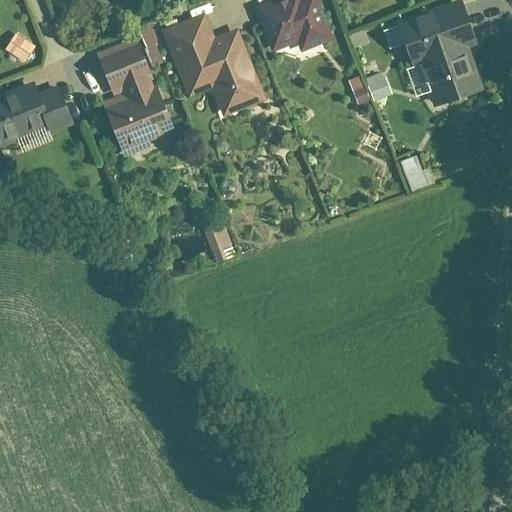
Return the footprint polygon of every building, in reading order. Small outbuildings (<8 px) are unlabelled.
[(307,0),(261,16),(275,56),(298,48),(301,59),(329,50),(325,39),(328,38),(314,0),(307,0)] [(423,72),(437,111),(486,94),(472,54),(482,51),(467,6),(402,29),(418,74),(423,72)] [(208,17),(161,35),(185,100),(209,91),(220,121),(265,105),(241,39),(220,47),(208,17)] [(101,58),(112,97),(153,85),(142,46),(101,58)] [(367,82),(374,105),(394,98),(386,76),(367,82)] [(0,103),(0,114),(9,142),(74,120),(62,83),(0,103)] [(110,111),(123,152),(177,135),(163,94),(110,111)] [(399,167),(411,198),(434,190),(422,158),(399,167)] [(202,235),(212,258),(232,249),(221,226),(202,235)]
